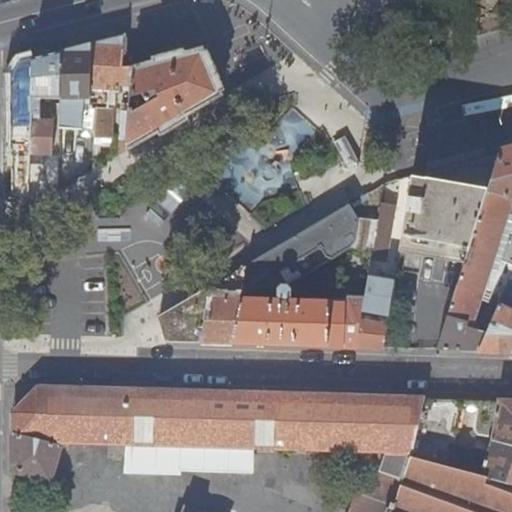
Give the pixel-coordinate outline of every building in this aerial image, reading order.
[(121,86),(132,87),(133,68),(133,67),(123,66),(126,34),(106,39),(92,43),(92,110),(98,110),(96,131),(95,138),(114,138),(114,109),(110,109),(111,90),(120,91),(121,86)] [(60,128),(96,131),(98,110),(92,110),(92,43),(74,48),(61,51),(60,99),(60,128)] [(121,140),(120,155),(159,132),(222,95),(203,49),(166,59),(133,68),(132,87),(131,104),(128,141),(121,140)] [(40,98),(60,99),(61,51),(47,55),(33,58),(31,141),(31,148),(30,154),(52,154),(53,121),(39,120),(40,98)] [(13,141),(31,141),(33,58),(27,60),(22,61),(12,73),(13,141)] [(123,110),(121,140),(128,141),(131,104),(124,104),(124,109),(123,110)] [(31,148),(13,147),(13,193),(29,201),(30,175),(30,154),(31,148)] [(466,263),(444,334),(438,350),(460,350),(480,351),(511,280),(511,150),(500,153),(466,263)] [(425,178),(414,175),(400,252),(466,263),(500,153),(497,154),(426,172),(425,178)] [(44,175),(30,175),(29,201),(35,205),(49,197),(44,175)] [(293,282),(334,258),(352,247),(357,239),(357,238),(360,219),(359,218),(351,204),(287,242),(250,265),(235,343),(281,345),(328,346),(330,302),(325,302),(288,301),(291,298),(292,289),(295,287),(293,282)] [(396,207),(382,205),(380,218),(376,240),(372,260),(386,263),(390,237),(391,237),(396,207)] [(357,238),(376,240),(380,218),(371,218),(359,218),(360,219),(357,238)] [(228,299),(210,299),(201,342),(218,343),(235,343),(250,265),(242,269),(237,300),(228,299)] [(395,281),(369,276),(365,300),(356,347),(372,348),(383,348),(395,281)] [(498,351),(511,351),(511,280),(480,351),(498,351)] [(184,342),(201,342),(210,299),(211,293),(213,286),(161,316),(168,341),(184,342)] [(346,303),(330,302),(328,346),(343,347),(356,347),(365,300),(349,299),(346,303)] [(351,468),(367,469),(368,469),(369,468),(372,470),(381,473),(404,481),(393,511),(511,511),(511,484),(491,478),(479,475),(412,458),(425,399),(38,387),(15,413),(15,460),(15,471),(51,481),(62,443),(85,444),(85,460),(128,461),(128,444),(280,449),(352,450),(351,468)] [(470,457),(478,423),(461,419),(466,400),(425,399),(412,458),(479,475),(482,460),(470,457)] [(461,419),(478,423),(479,417),(482,400),(466,400),(461,419)] [(479,417),(488,417),(498,417),(495,438),(495,441),(487,467),(494,469),(502,471),(502,475),(493,473),(491,478),(511,484),(511,401),(482,400),(479,417)] [(488,417),(479,417),(478,423),(470,457),(482,460),(479,475),(491,478),(493,473),(494,469),(487,467),(495,441),(495,438),(485,437),(488,417)] [(485,437),(495,438),(498,417),(488,417),(485,437)] [(279,470),(280,449),(128,444),(128,461),(85,460),(85,444),(62,443),(61,469),(108,470),(109,474),(132,474),(132,477),(156,478),(156,482),(181,483),(181,486),(206,487),(207,468),(279,470)] [(352,511),(367,511),(381,473),(372,470),(369,468),(368,469),(367,469),(352,511)] [(367,511),(393,511),(404,481),(381,473),(367,511)] [(17,497),(15,496),(15,501),(14,511),(37,511),(37,507),(17,498),(17,497)]
